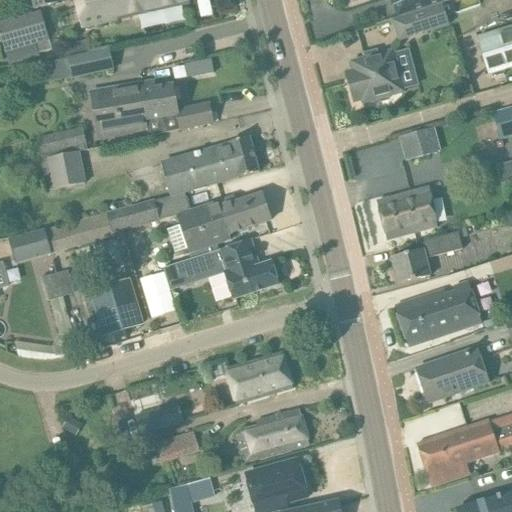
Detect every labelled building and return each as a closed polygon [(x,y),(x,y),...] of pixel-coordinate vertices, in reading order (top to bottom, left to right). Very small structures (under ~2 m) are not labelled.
[(57,3),(56,0),(31,0),(35,9),(57,3)] [(190,4),(188,0),(76,0),(82,27),(190,4)] [(391,0),(393,5),(396,5),(400,16),(397,17),(397,18),(450,0),(391,0)] [(448,24),(442,5),(412,15),(418,34),(448,24)] [(53,49),(43,11),(0,22),(0,33),(5,53),(35,45),(38,53),(53,49)] [(503,71),(511,68),(511,27),(477,38),(489,75),(493,74),(494,76),(495,77),(503,74),(504,72),(503,71)] [(72,78),(115,71),(111,50),(68,57),(72,78)] [(404,92),(393,51),(351,62),(354,71),(346,73),(354,103),(362,101),(363,104),(376,100),(380,102),(388,100),(391,96),(404,92)] [(147,128),(139,92),(144,91),(142,80),(96,89),(105,137),(147,128)] [(173,85),(144,91),(139,92),(147,128),(149,136),(213,124),(209,104),(178,110),(173,85)] [(511,136),(511,108),(494,113),(501,140),(511,136)] [(441,152),(434,128),(400,138),(406,161),(441,152)] [(43,160),(88,151),(84,129),(39,138),(43,160)] [(259,172),(249,137),(229,143),(230,145),(163,164),(171,196),(178,194),(239,177),(259,172)] [(88,152),(88,151),(43,160),(43,161),(40,161),(46,191),(86,183),(80,153),(88,152)] [(440,227),(430,188),(377,202),(387,241),(440,227)] [(261,194),(225,206),(225,207),(220,209),(225,224),(203,231),(208,248),(231,240),(229,235),(271,221),(261,194)] [(121,209),(47,230),(50,242),(53,254),(112,238),(112,235),(160,222),(154,200),(121,209)] [(175,254),(188,250),(189,254),(208,248),(203,231),(225,224),(220,209),(225,207),(225,206),(223,201),(176,216),(180,227),(168,231),(175,254)] [(45,230),(11,240),(17,262),(51,252),(45,230)] [(458,233),(416,244),(418,251),(391,258),(398,285),(430,276),(426,259),(462,249),(458,233)] [(218,251),(163,269),(164,269),(170,290),(214,276),(224,272),(227,281),(233,300),(279,285),(271,262),(259,266),(251,241),(232,247),(218,251)] [(0,262),(0,289),(9,287),(3,262),(0,262)] [(42,276),(48,300),(74,293),(68,269),(42,276)] [(129,281),(93,291),(105,336),(142,325),(129,281)] [(482,323),(468,282),(454,287),(455,292),(446,295),(444,290),(395,307),(409,347),(482,323)] [(77,349),(64,297),(50,300),(60,336),(58,336),(52,347),(55,357),(59,356),(60,358),(68,358),(70,357),(69,351),(77,349)] [(494,319),(484,323),(486,329),(496,325),(494,319)] [(111,342),(145,332),(142,325),(109,336),(111,342)] [(489,383),(477,349),(417,369),(428,404),(489,383)] [(282,353),(226,369),(229,380),(237,406),(293,389),(282,353)] [(136,417),(141,436),(184,423),(178,404),(136,417)] [(310,445),(300,410),(256,422),(257,426),(245,430),(245,433),(236,435),(244,463),(310,445)] [(69,416),(62,428),(72,434),(78,421),(69,416)] [(511,445),(511,416),(488,425),(420,448),(433,486),(466,475),(462,463),(511,445)] [(200,454),(194,431),(153,442),(160,465),(200,454)] [(256,511),(271,511),(288,507),(287,503),(308,497),(297,461),(246,475),(256,511)] [(187,485),(170,490),(174,511),(193,511),(192,504),(215,497),(210,478),(187,485)] [(511,511),(511,493),(485,501),(485,503),(477,505),(477,504),(457,509),(458,511),(511,511)] [(293,511),(341,511),(339,502),(293,511)]
